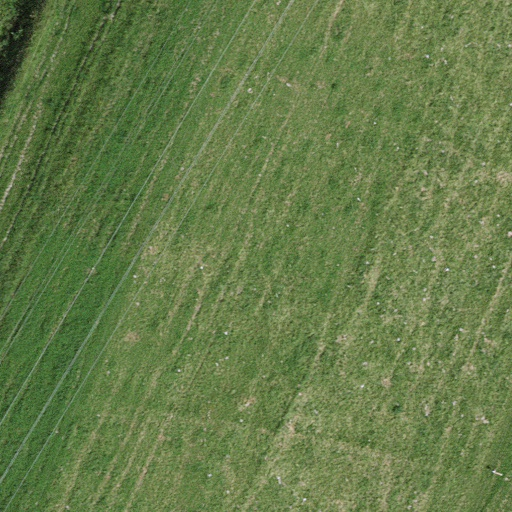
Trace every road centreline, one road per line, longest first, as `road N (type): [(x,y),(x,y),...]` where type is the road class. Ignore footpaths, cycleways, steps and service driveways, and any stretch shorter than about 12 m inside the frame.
road 1 (motorway): [(165,511),(354,0)]
road 2 (motorway): [(221,0),(35,511)]
